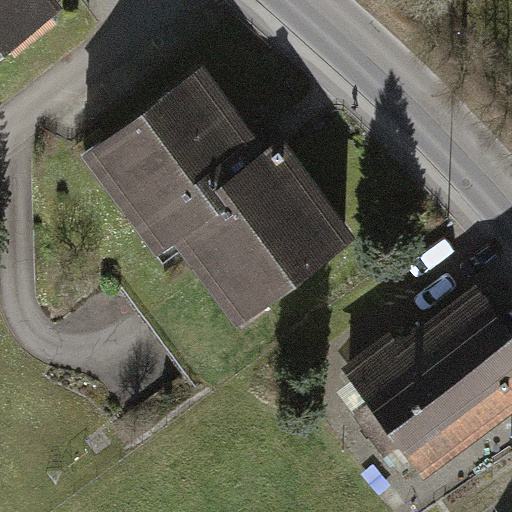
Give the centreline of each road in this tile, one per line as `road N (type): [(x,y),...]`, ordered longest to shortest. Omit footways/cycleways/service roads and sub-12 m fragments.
road 1 (unknown): [(14,135),(33,277),(52,315),(93,348),(168,337)]
road 2 (secondary): [(305,0),(386,69),(511,200)]
road 3 (unknown): [(164,0),(153,18),(14,135)]
